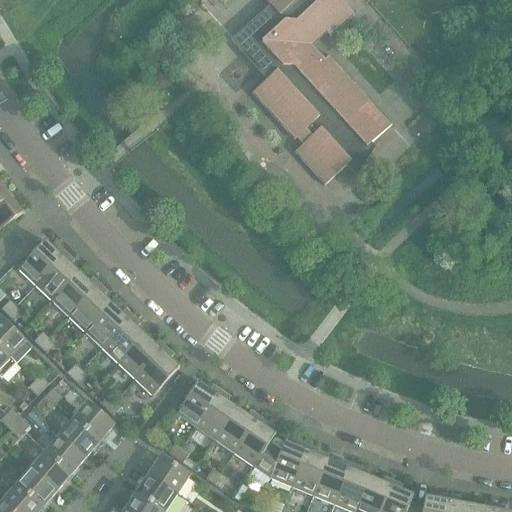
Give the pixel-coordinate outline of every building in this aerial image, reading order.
[(235,43),(269,80),(252,96),(253,97),(254,96),(273,117),(272,118),(273,119),(274,119),(294,140),(293,141),(294,142),(297,140),(303,147),(294,155),(296,156),(297,155),(324,185),(323,186),(324,187),(349,165),(356,173),(372,149),(370,148),(370,149),(369,147),(392,126),(391,125),(390,126),(371,104),(372,104),(371,103),(370,103),(367,101),(350,82),(351,81),(350,80),(349,81),(329,59),(330,58),(329,57),(324,62),(310,47),(326,33),(330,38),(331,37),(331,36),(352,17),(353,17),(354,16),(339,0),(263,0),(272,9),(265,15),(266,15),(235,43)] [(0,204),(9,198),(0,185),(0,204)] [(9,198),(0,204),(0,231),(22,216),(9,198)] [(45,243),(19,271),(36,287),(67,255),(59,248),(55,252),(45,243)] [(36,287),(53,303),(79,275),(70,266),(74,263),(67,255),(36,287)] [(53,303),(70,319),(100,287),(92,280),(88,283),(79,275),(53,303)] [(70,319),(86,334),(113,306),(103,298),(107,294),(100,287),(70,319)] [(8,318),(16,308),(10,302),(1,311),(8,318)] [(86,334),(103,350),(133,318),(125,311),(122,315),(113,306),(86,334)] [(16,308),(8,318),(14,324),(23,314),(16,308)] [(103,350),(120,366),(146,338),(137,329),(140,325),(133,318),(103,350)] [(32,350),(1,320),(0,320),(0,350),(16,366),(32,350)] [(40,350),(49,340),(43,334),(34,343),(40,350)] [(120,366),(136,381),(166,350),(158,342),(154,346),(146,338),(120,366)] [(49,340),(40,350),(46,355),(55,346),(49,340)] [(0,380),(1,381),(16,366),(0,350),(0,380)] [(166,350),(136,381),(153,398),(180,370),(170,360),(173,357),(166,350)] [(73,381),(82,372),(76,366),(67,375),(73,381)] [(82,372),(73,381),(79,387),(88,378),(82,372)] [(34,384),(43,392),(49,386),(40,377),(34,384)] [(43,392),(34,384),(28,390),(37,398),(43,392)] [(197,429),(221,393),(213,387),(210,392),(199,384),(177,416),(197,429)] [(47,397),(56,405),(62,399),(53,390),(47,397)] [(230,399),(221,393),(197,429),(216,442),(237,410),(227,403),(230,399)] [(56,405),(47,397),(41,403),(51,412),(56,405)] [(107,412),(115,403),(109,397),(100,406),(107,412)] [(115,403),(107,412),(112,418),(121,409),(115,403)] [(115,427),(88,404),(73,421),(100,444),(115,427)] [(21,419),(19,417),(12,410),(6,417),(15,425),(21,419)] [(247,417),(237,410),(216,442),(234,455),(259,419),(250,413),(247,417)] [(48,427),(39,419),(32,412),(26,418),(42,433),(48,427)] [(0,422),(0,423),(9,432),(15,425),(6,417),(0,422)] [(30,428),(21,419),(15,425),(24,434),(30,428)] [(268,425),(259,419),(234,455),(254,468),(270,446),(276,437),(265,429),(268,425)] [(73,421),(59,438),(86,460),(100,444),(73,421)] [(9,432),(11,434),(18,440),(24,434),(15,425),(9,432)] [(59,438),(45,454),(71,477),(86,460),(59,438)] [(270,446),(254,468),(271,479),(292,489),(309,448),(300,444),(297,449),(285,444),(281,454),(270,446)] [(176,461),(183,450),(175,445),(168,456),(176,461)] [(292,489),(313,497),(328,462),(317,457),(319,452),(309,448),(307,453),(292,489)] [(183,450),(176,461),(183,465),(190,455),(183,450)] [(45,454),(31,470),(57,493),(71,477),(45,454)] [(190,478),(161,458),(149,477),(177,496),(190,478)] [(313,497),(335,506),(351,466),(342,462),(339,467),(328,462),(313,497)] [(335,506),(348,511),(356,511),(370,480),(359,475),(361,470),(351,466),(335,506)] [(17,487),(43,509),(57,493),(31,470),(17,487)] [(213,486),(220,476),(213,471),(206,481),(213,486)] [(220,476),(213,486),(220,491),(227,481),(220,476)] [(136,495),(161,511),(166,511),(177,496),(149,477),(136,495)] [(356,511),(381,511),(393,483),(384,479),(382,484),(370,480),(356,511)] [(393,483),(381,511),(422,511),(423,509),(410,507),(413,497),(401,492),(403,487),(393,483)] [(3,503),(13,511),(41,511),(43,509),(17,487),(3,503)] [(161,511),(136,495),(124,511),(161,511)] [(447,511),(450,498),(440,496),(439,501),(425,499),(423,509),(422,511),(447,511)] [(470,511),(471,508),(459,505),(460,500),(450,498),(447,511),(470,511)] [(0,506),(0,511),(13,511),(3,503),(0,506)]
